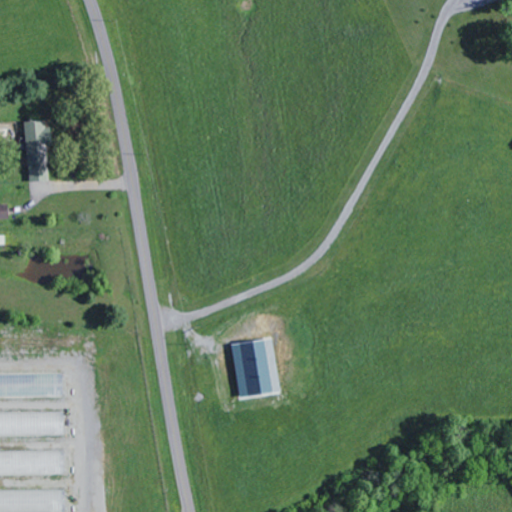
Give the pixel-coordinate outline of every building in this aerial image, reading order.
[(30,182),(51,181),(49,147),(54,147),(53,128),(47,128),(47,121),(27,122),(30,182)] [(0,220),(12,219),(9,203),(0,204),(0,220)] [(283,392),(274,339),(234,345),(242,398),(283,392)] [(0,413),(0,436),(66,435),(66,412),(0,413)] [(0,452),(0,476),(67,475),(66,451),(0,452)] [(0,511),(67,511),(67,490),(0,491),(0,511)]
